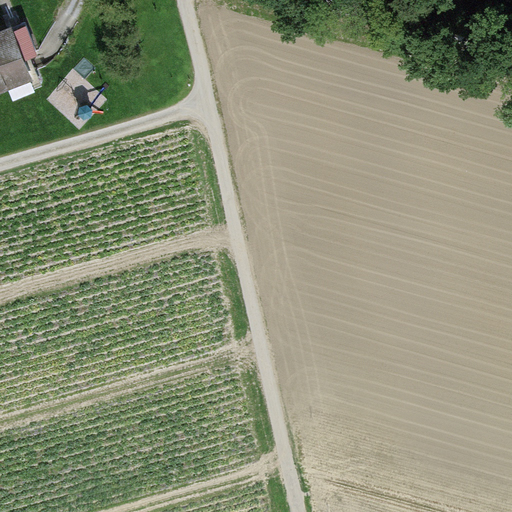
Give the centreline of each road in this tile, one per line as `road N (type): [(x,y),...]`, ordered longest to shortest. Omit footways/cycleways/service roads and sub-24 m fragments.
road 1 (track): [(299,511),(184,0)]
road 2 (track): [(0,165),(207,106)]
road 3 (track): [(354,0),(511,67)]
